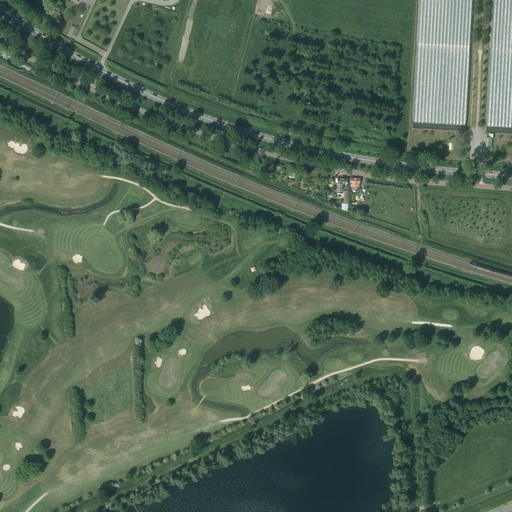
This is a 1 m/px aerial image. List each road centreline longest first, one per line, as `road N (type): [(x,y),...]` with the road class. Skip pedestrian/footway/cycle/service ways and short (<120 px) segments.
road 1 (secondary): [(511,176),(381,163),(246,132),(129,86),(0,7)]
road 2 (unclassified): [(511,189),(337,170),(234,144),(107,95),(0,37)]
road 3 (track): [(482,0),(480,162)]
